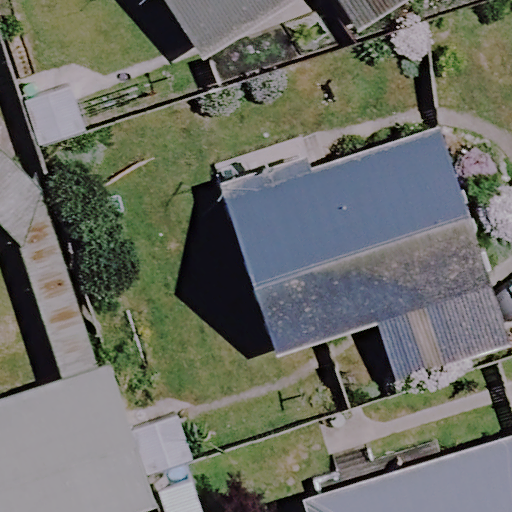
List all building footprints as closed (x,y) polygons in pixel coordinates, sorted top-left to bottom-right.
[(395,0),(156,0),(193,61),(298,0),(330,0),(347,28),(395,0)] [(480,296),(432,129),(218,190),(266,357),(480,296)] [(0,211),(20,169),(0,150),(0,211)] [(136,511),(142,510),(99,373),(0,403),(0,511),(136,511)] [(511,511),(511,437),(298,495),(302,511),(511,511)]
